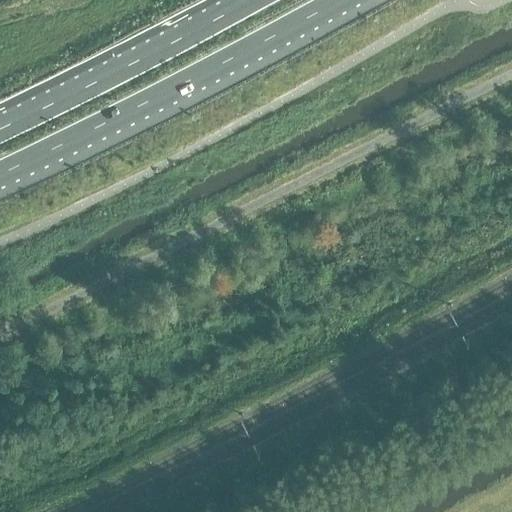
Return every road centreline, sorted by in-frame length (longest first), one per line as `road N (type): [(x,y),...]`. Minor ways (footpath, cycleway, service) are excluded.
road 1 (motorway): [(0,171),(346,0)]
road 2 (motorway): [(251,0),(0,128)]
